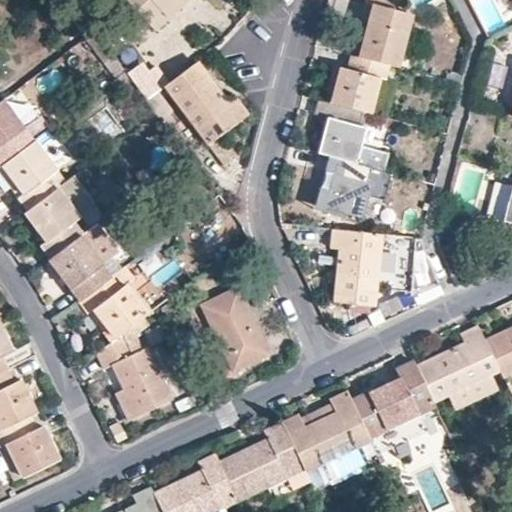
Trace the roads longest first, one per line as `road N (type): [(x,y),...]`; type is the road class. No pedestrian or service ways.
road 1 (residential): [(327,365),(255,209),(306,0)]
road 2 (residential): [(103,479),(327,365)]
road 3 (residential): [(103,479),(0,263)]
road 4 (residential): [(327,365),(511,281)]
